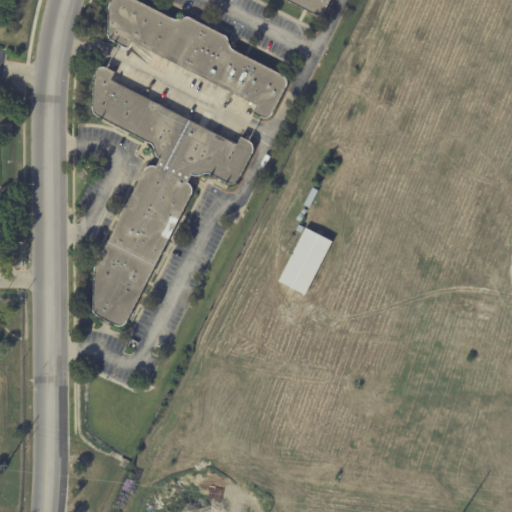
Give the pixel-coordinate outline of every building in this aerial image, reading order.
[(134,0),(175,21),(179,21),(187,19),(189,19),(225,36),(227,38),(228,39),(232,48),(234,51),(279,75),(285,78),(287,80),(288,83),(288,86),(288,88),(284,97),(273,118),(271,119),(269,121),(266,121),(261,119),(252,115),(256,106),(132,42),(128,50),(114,43),(112,42),(110,39),(109,35),(110,14),(110,7),(113,0),(134,0)] [(332,0),(331,4),(326,13),(324,15),(322,16),(318,17),(310,13),(284,0),(332,0)] [(108,70),(116,74),(112,82),(239,147),(243,138),(253,144),(255,147),(256,150),(255,154),(241,182),(239,185),(237,186),(234,187),(231,186),(210,176),(207,176),(198,179),(196,178),(193,176),(189,184),(192,186),(193,189),(194,192),(193,196),(129,324),(126,328),(124,329),(122,329),(117,329),(99,319),(95,315),(94,311),(96,271),(146,171),(149,169),(151,168),(155,168),(158,169),(162,161),(159,158),(158,157),(155,149),(153,146),(99,118),(96,116),(95,115),(94,113),(93,110),(95,77),(96,75),(98,71),(101,69),(104,69),(108,70)] [(332,156),(339,160),(335,168),(327,163),(332,156)] [(315,189),(321,192),(311,209),(305,206),(315,189)] [(301,214),(306,217),(301,223),(297,220),(301,214)] [(305,228),(302,234),(297,231),(300,225),(305,228)] [(317,233),(334,242),(306,296),(279,282),(307,228),(317,233)] [(123,459),(121,462),(110,456),(113,451),(124,458),(123,459)]
